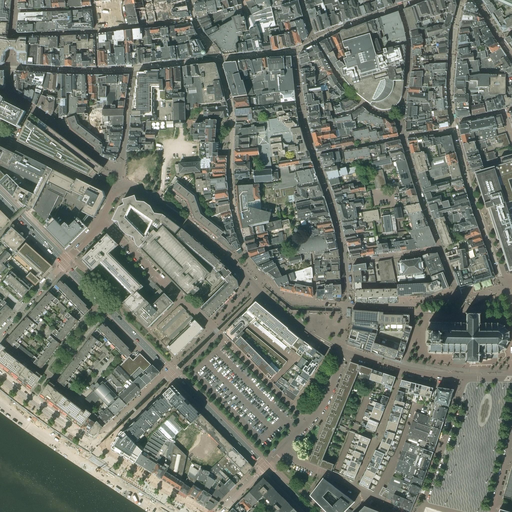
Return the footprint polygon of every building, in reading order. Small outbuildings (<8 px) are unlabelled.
[(11,0),(0,0),(0,8),(4,9),(5,12),(10,12),(11,7),(11,3),(11,0)] [(50,1),(50,0),(35,0),(36,3),(35,3),(35,9),(45,8),(52,8),(51,1),(50,1)] [(119,0),(111,0),(111,1),(101,2),(95,3),(99,28),(123,24),(119,0)] [(212,19),(216,26),(223,23),(221,20),(225,18),(224,15),(223,14),(222,10),(220,11),(221,11),(217,12),(214,0),(211,0),(205,1),(207,11),(208,15),(207,15),(209,17),(212,16),(212,19)] [(228,13),(227,9),(234,7),(231,0),(219,0),(222,8),(221,8),(222,10),(223,14),(228,13)] [(265,9),(271,7),(269,1),(269,0),(256,0),(253,1),(256,7),(249,10),(252,15),(265,9)] [(272,0),(269,1),(271,7),(275,22),(279,21),(280,24),(282,23),(285,23),(290,22),(291,20),(295,19),(302,17),(303,17),(302,16),(301,11),(300,7),(298,2),(298,1),(297,0),(272,0)] [(316,6),(317,6),(316,6),(314,0),(312,0),(310,1),(305,3),(308,11),(315,9),(315,8),(316,8),(317,7),(316,6)] [(322,0),(314,0),(316,6),(317,6),(321,5),(322,8),(321,8),(322,10),(324,9),(325,14),(321,16),(325,30),(332,27),(328,16),(327,14),(325,8),(324,6),(322,0)] [(322,0),(324,6),(326,5),(326,6),(332,4),(334,12),(336,11),(339,10),(340,13),(343,23),(352,20),(348,6),(350,6),(347,0),(322,0)] [(356,9),(353,0),(347,0),(350,6),(348,6),(352,20),(357,18),(355,10),(356,9)] [(353,0),(356,9),(355,10),(357,18),(362,16),(357,3),(359,3),(357,0),(353,0)] [(367,15),(362,0),(357,0),(359,3),(357,3),(362,16),(367,15)] [(368,0),(362,0),(367,15),(373,13),(369,1),(368,0)] [(378,10),(374,0),(368,0),(369,1),(373,13),(378,10)] [(374,0),(378,10),(385,8),(382,0),(374,0)] [(435,0),(431,0),(429,1),(435,17),(437,24),(444,24),(441,15),(435,0)] [(444,2),(443,0),(435,0),(441,15),(444,14),(447,13),(445,5),(444,2)] [(492,15),(501,34),(508,30),(509,32),(511,30),(511,8),(509,7),(503,4),(497,2),(493,0),(488,0),(490,3),(490,2),(491,1),(492,3),(498,11),(492,15)] [(511,1),(507,0),(493,0),(497,2),(503,4),(509,7),(511,8),(511,1)] [(195,3),(194,5),(195,9),(196,14),(207,11),(205,1),(195,3)] [(246,2),(249,10),(256,7),(253,1),(246,2)] [(430,18),(435,17),(429,1),(425,2),(430,15),(429,15),(430,18)] [(415,6),(423,28),(437,24),(435,17),(430,18),(429,15),(430,15),(425,2),(415,6)] [(456,6),(455,3),(450,4),(449,4),(445,5),(447,13),(454,15),(456,6)] [(468,4),(467,4),(467,3),(466,4),(465,4),(464,5),(465,6),(465,7),(464,8),(464,10),(476,13),(478,12),(478,11),(475,6),(474,5),(472,4),(471,4),(470,4),(468,4)] [(490,4),(486,6),(491,15),(492,15),(498,11),(492,3),(490,4)] [(235,7),(236,11),(237,16),(244,14),(241,4),(234,6),(235,7)] [(332,15),(328,16),(332,27),(337,25),(333,12),(334,12),(332,4),(326,6),(329,13),(330,14),(331,13),(332,15)] [(420,29),(423,28),(415,6),(411,7),(417,24),(418,24),(420,29)] [(258,30),(260,34),(265,32),(264,28),(268,27),(268,28),(270,27),(276,26),(275,22),(271,7),(265,9),(252,15),(257,25),(258,30)] [(403,10),(405,14),(408,26),(410,32),(420,29),(418,24),(417,24),(411,7),(411,8),(403,10)] [(0,8),(0,21),(9,22),(10,12),(5,12),(4,9),(0,8)] [(316,13),(315,9),(308,11),(310,20),(316,18),(317,18),(316,13)] [(320,32),(325,30),(321,16),(321,13),(320,11),(319,9),(318,9),(318,10),(319,11),(319,12),(318,13),(319,17),(317,18),(316,18),(320,32)] [(464,11),(463,15),(477,17),(482,19),(483,18),(478,12),(476,13),(464,10),(464,11)] [(83,19),(83,17),(82,11),(78,11),(72,11),(72,12),(73,21),(81,21),(83,19)] [(198,19),(207,15),(208,15),(207,11),(196,14),(198,19)] [(228,13),(223,14),(224,15),(225,18),(221,20),(223,23),(216,26),(216,27),(204,33),(208,37),(219,31),(218,29),(232,21),(232,18),(237,16),(236,11),(230,12),(228,13)] [(336,11),(334,12),(333,12),(337,25),(343,23),(340,13),(338,14),(336,11)] [(72,12),(52,12),(52,22),(57,22),(57,31),(72,31),(93,30),(94,28),(93,21),(92,16),(83,17),(83,19),(81,21),(73,21),(72,12)] [(386,38),(383,38),(379,39),(383,50),(404,46),(406,45),(405,38),(404,29),(402,23),(400,17),(399,12),(381,18),(386,38)] [(28,23),(33,22),(37,22),(43,22),(42,16),(36,17),(36,13),(21,13),(18,16),(17,23),(28,23)] [(451,25),(454,15),(447,13),(444,14),(441,15),(444,24),(445,24),(451,25)] [(238,37),(241,37),(244,36),(244,32),(248,31),(247,28),(246,24),(245,20),(246,20),(244,14),(237,16),(232,18),(232,21),(218,29),(219,31),(208,37),(213,43),(215,45),(215,46),(216,47),(217,47),(218,49),(220,51),(220,52),(220,51),(221,53),(222,56),(224,55),(227,55),(229,55),(231,55),(231,54),(233,54),(235,54),(236,54),(238,54),(236,45),(239,41),(238,40),(238,37)] [(207,15),(198,19),(200,24),(207,21),(210,20),(212,19),(212,16),(209,17),(207,15)] [(320,32),(316,18),(310,20),(314,33),(316,33),(320,32)] [(381,18),(378,19),(383,38),(386,38),(381,18)] [(216,26),(212,19),(210,20),(207,21),(209,25),(202,28),(204,33),(216,27),(216,26)] [(374,21),(379,39),(383,38),(378,19),(374,21)] [(278,24),(280,24),(279,21),(275,22),(276,26),(270,27),(270,30),(271,36),(269,36),(270,38),(270,43),(272,50),(272,51),(280,50),(278,36),(280,36),(278,24)] [(302,44),(301,41),(307,38),(308,36),(303,21),(295,22),(296,25),(297,30),(298,30),(298,31),(299,35),(302,44)] [(383,50),(379,39),(374,21),(367,24),(375,54),(384,52),(383,50)] [(478,27),(477,23),(477,21),(461,21),(462,21),(460,30),(471,28),(478,27)] [(48,22),(43,22),(37,22),(37,32),(49,32),(49,22),(48,22)] [(280,36),(285,35),(288,48),(295,46),(290,23),(290,22),(285,23),(282,23),(280,24),(278,24),(280,36)] [(302,44),(299,35),(298,31),(298,30),(297,30),(296,25),(295,22),(290,23),(295,46),(296,46),(302,44)] [(18,33),(28,33),(28,23),(17,23),(17,32),(18,33)] [(169,36),(170,43),(176,43),(177,42),(176,38),(185,36),(185,32),(186,32),(194,29),(192,23),(188,24),(184,25),(182,26),(168,27),(169,36)] [(375,54),(367,24),(339,34),(345,49),(348,48),(349,52),(345,54),(346,59),(344,60),(346,66),(345,66),(345,67),(338,71),(342,78),(343,78),(350,87),(356,94),(358,95),(371,105),(371,104),(374,106),(373,106),(375,107),(376,108),(377,109),(379,109),(380,110),(382,110),(383,110),(384,110),(386,110),(387,110),(389,110),(390,109),(391,109),(393,108),(394,107),(395,106),(396,105),(397,104),(398,103),(399,102),(400,101),(400,99),(401,98),(401,97),(402,97),(403,85),(403,81),(402,79),(403,78),(403,75),(404,75),(403,72),(404,72),(403,69),(404,69),(403,66),(404,66),(403,63),(404,63),(404,60),(405,59),(404,57),(405,56),(404,53),(405,53),(404,50),(405,50),(404,46),(383,50),(384,52),(375,54)] [(437,24),(423,28),(420,29),(422,37),(423,40),(425,40),(448,34),(450,27),(451,25),(445,24),(444,24),(437,24)] [(258,30),(257,25),(253,26),(253,27),(252,27),(253,29),(254,29),(249,31),(255,51),(263,51),(260,38),(260,34),(258,30)] [(169,36),(168,27),(161,28),(162,37),(169,36)] [(270,30),(270,27),(268,28),(268,27),(264,28),(265,32),(260,34),(260,38),(263,51),(272,50),(270,43),(268,43),(267,37),(269,36),(271,36),(270,30)] [(479,32),(478,27),(471,28),(472,33),(469,33),(459,35),(458,45),(475,42),(478,42),(479,41),(479,37),(480,37),(479,32)] [(152,36),(161,35),(160,28),(150,29),(151,36),(152,36)] [(162,37),(161,28),(160,28),(161,35),(161,39),(162,39),(162,43),(162,45),(163,46),(164,46),(164,48),(161,48),(161,54),(162,62),(172,61),(170,48),(170,43),(169,36),(162,37)] [(140,40),(141,45),(143,45),(143,43),(144,43),(144,38),(143,29),(133,30),(134,39),(134,40),(140,40)] [(420,29),(410,32),(411,36),(410,36),(411,39),(422,37),(420,29)] [(126,40),(134,39),(133,30),(125,31),(126,40)] [(115,41),(117,66),(119,66),(126,65),(124,31),(114,32),(108,33),(97,34),(97,44),(106,43),(105,41),(109,41),(114,40),(114,41),(115,41)] [(125,31),(124,31),(126,65),(132,65),(132,53),(131,53),(130,46),(133,46),(133,51),(135,51),(134,40),(134,39),(126,40),(125,31)] [(255,51),(249,31),(248,31),(244,32),(244,36),(247,52),(255,51)] [(493,37),(490,33),(480,37),(479,37),(479,41),(483,41),(493,37)] [(190,58),(194,58),(190,42),(199,40),(197,34),(185,37),(186,41),(183,42),(187,59),(190,58)] [(332,37),(341,57),(344,60),(346,59),(345,54),(349,52),(348,48),(345,49),(339,34),(338,34),(332,37)] [(425,40),(426,43),(427,46),(436,43),(448,41),(448,34),(425,40)] [(6,53),(7,53),(9,50),(14,50),(17,53),(17,54),(17,60),(20,63),(23,63),(23,65),(27,65),(28,45),(27,45),(27,38),(21,38),(18,40),(10,40),(8,37),(8,36),(0,35),(0,65),(2,66),(5,63),(6,53)] [(81,45),(82,50),(95,49),(95,40),(94,35),(88,36),(81,36),(81,45)] [(280,50),(288,48),(285,35),(280,36),(278,36),(280,50)] [(61,37),(61,47),(65,47),(65,46),(65,43),(71,43),(77,42),(77,36),(76,36),(61,37)] [(178,42),(181,60),(187,59),(183,42),(186,41),(185,37),(185,36),(176,38),(177,42),(178,42)] [(37,66),(44,66),(44,62),(44,56),(45,53),(45,49),(49,49),(49,37),(41,37),(40,45),(40,48),(38,48),(37,66)] [(49,49),(55,49),(58,49),(58,37),(49,37),(49,49)] [(144,38),(144,43),(144,44),(145,46),(152,45),(152,40),(151,37),(150,37),(144,38)] [(327,40),(335,56),(337,60),(339,59),(341,57),(332,37),(327,40)] [(487,51),(488,51),(489,50),(488,48),(497,43),(493,37),(483,41),(483,44),(485,44),(487,51)] [(117,66),(115,41),(114,41),(114,40),(109,41),(105,41),(106,43),(106,47),(106,51),(107,54),(108,55),(109,67),(117,66)] [(206,52),(199,40),(190,42),(194,58),(204,56),(204,55),(205,53),(206,52)] [(320,44),(329,59),(335,56),(327,40),(320,44)] [(426,55),(426,57),(438,55),(437,49),(448,47),(448,41),(436,43),(427,46),(428,48),(425,49),(426,55)] [(483,41),(479,41),(478,42),(475,42),(476,47),(478,53),(479,53),(479,52),(480,52),(487,51),(485,44),(483,44),(483,41)] [(78,67),(77,51),(77,42),(71,43),(65,43),(65,46),(71,46),(71,47),(72,67),(78,67)] [(176,43),(170,43),(170,48),(172,61),(177,60),(181,60),(178,42),(177,42),(176,43)] [(412,51),(425,49),(428,48),(427,46),(426,43),(412,45),(412,51)] [(489,50),(488,51),(490,55),(501,49),(497,43),(488,48),(489,50)] [(27,65),(33,65),(33,49),(34,49),(34,47),(37,47),(37,45),(27,45),(28,45),(27,65)] [(320,60),(325,59),(321,53),(317,45),(312,48),(315,55),(317,54),(320,60)] [(107,54),(106,51),(103,51),(103,47),(98,47),(98,51),(99,67),(109,67),(108,55),(107,54)] [(437,49),(438,55),(448,54),(448,47),(437,49)] [(457,50),(457,56),(478,53),(476,47),(457,50)] [(316,71),(319,71),(319,69),(321,69),(321,68),(320,66),(318,61),(320,60),(317,54),(315,55),(312,48),(307,51),(308,56),(311,63),(311,64),(312,67),(314,67),(316,71)] [(96,58),(95,49),(82,50),(82,51),(83,67),(90,67),(90,58),(96,58)] [(482,59),(479,60),(481,73),(501,70),(499,65),(502,63),(500,60),(506,57),(501,49),(490,55),(488,51),(487,51),(480,52),(482,59)] [(299,55),(300,59),(308,56),(307,51),(300,54),(299,55)] [(479,53),(478,53),(457,56),(457,63),(477,61),(479,60),(482,59),(480,52),(479,52),(479,53)] [(300,65),(311,63),(308,56),(300,59),(300,65)] [(340,62),(339,59),(337,60),(335,56),(329,59),(334,67),(335,67),(337,71),(338,71),(345,67),(345,66),(344,64),(343,64),(340,62)] [(499,65),(501,70),(503,69),(511,67),(511,65),(506,57),(500,60),(502,63),(499,65)] [(284,58),(267,59),(269,71),(267,71),(267,76),(265,76),(266,82),(263,82),(264,88),(259,89),(254,91),(255,95),(255,96),(255,97),(258,97),(265,95),(294,91),(292,69),(285,70),(284,58)] [(252,89),(254,95),(255,95),(254,91),(259,89),(264,88),(263,82),(266,82),(265,76),(264,72),(265,72),(264,69),(262,59),(251,60),(255,76),(256,76),(256,77),(254,78),(253,79),(254,80),(251,81),(253,86),(253,89),(252,89)] [(247,61),(249,70),(251,70),(252,72),(250,73),(250,74),(251,75),(252,75),(252,77),(255,76),(251,60),(247,61)] [(457,63),(455,79),(480,75),(479,74),(481,73),(479,60),(477,61),(457,63)] [(253,79),(252,77),(252,75),(251,75),(250,74),(248,75),(248,74),(247,71),(245,72),(242,61),(236,62),(242,82),(243,81),(249,79),(250,80),(251,80),(251,81),(254,80),(253,79)] [(248,74),(250,73),(249,70),(247,61),(242,61),(245,72),(247,71),(248,74)] [(242,82),(236,62),(233,63),(232,63),(232,62),(228,63),(224,63),(224,64),(223,65),(223,66),(225,71),(225,72),(226,78),(227,78),(227,79),(228,84),(229,84),(229,85),(228,85),(230,90),(231,90),(231,91),(233,98),(239,97),(247,96),(254,95),(252,89),(250,80),(243,82),(243,81),(242,82)] [(203,104),(205,104),(217,103),(221,103),(221,102),(226,102),(226,101),(225,97),(221,83),(216,65),(215,64),(214,63),(199,65),(202,76),(200,77),(201,92),(202,97),(203,97),(203,104)] [(311,63),(300,65),(301,70),(309,69),(310,72),(316,71),(314,67),(312,67),(311,64),(311,63)] [(199,65),(191,66),(192,78),(194,96),(194,102),(194,104),(199,104),(203,104),(203,97),(202,97),(201,92),(200,77),(202,76),(199,65)] [(191,66),(183,67),(184,77),(183,77),(184,87),(185,93),(184,93),(185,96),(186,111),(189,111),(191,111),(191,110),(192,110),(192,109),(194,109),(194,108),(194,104),(194,102),(194,96),(192,78),(191,66)] [(180,67),(172,68),(173,87),(181,86),(181,82),(180,67)] [(502,96),(505,95),(505,87),(505,77),(506,77),(511,75),(511,72),(507,74),(504,75),(503,69),(501,70),(481,73),(479,74),(480,75),(455,79),(454,95),(468,95),(468,96),(479,96),(481,96),(481,95),(483,95),(485,101),(494,100),(497,99),(497,98),(502,96)] [(333,75),(331,70),(319,72),(319,71),(316,71),(316,73),(301,75),(303,86),(311,85),(311,84),(316,83),(333,75)] [(152,116),(152,112),(152,101),(165,101),(165,91),(163,91),(163,80),(160,81),(159,71),(158,71),(152,71),(151,71),(151,72),(145,72),(145,73),(138,73),(138,80),(136,80),(137,80),(137,87),(136,87),(136,93),(135,93),(135,94),(135,100),(134,100),(134,101),(134,107),(133,107),(133,112),(132,112),(132,116),(152,116)] [(24,83),(28,84),(29,81),(28,81),(29,72),(22,72),(21,82),(21,83),(24,83)] [(428,81),(430,81),(430,76),(426,77),(426,72),(423,72),(415,72),(411,73),(410,78),(409,88),(428,88),(428,86),(428,81)] [(32,86),(31,86),(30,90),(36,91),(35,93),(40,94),(43,89),(46,74),(34,73),(32,86)] [(48,95),(49,91),(51,74),(46,74),(43,89),(46,89),(44,94),(48,95)] [(58,75),(51,74),(49,91),(52,91),(52,93),(56,94),(56,89),(58,89),(58,75)] [(56,97),(55,103),(60,104),(60,118),(61,118),(63,117),(67,116),(67,75),(58,75),(58,89),(56,89),(56,94),(56,96),(56,97)] [(77,115),(78,108),(77,99),(77,98),(74,98),(72,96),(72,95),(72,93),(72,75),(67,75),(67,116),(71,115),(73,116),(77,115)] [(103,108),(103,109),(116,108),(116,91),(117,85),(118,85),(118,75),(107,76),(106,101),(106,108),(103,108)] [(125,101),(126,99),(121,98),(122,92),(126,93),(128,84),(129,75),(118,75),(118,85),(117,85),(116,91),(116,108),(118,108),(119,101),(125,101)] [(323,94),(329,92),(338,84),(333,75),(316,83),(311,84),(311,85),(303,86),(304,96),(322,93),(323,94)] [(104,101),(106,101),(107,76),(88,76),(89,85),(89,94),(92,94),(92,100),(92,102),(97,102),(97,104),(104,104),(104,101)] [(329,92),(330,96),(335,94),(337,92),(336,91),(342,88),(338,84),(329,92)] [(173,105),(174,121),(185,121),(185,104),(185,96),(184,93),(178,93),(178,90),(181,90),(181,89),(181,86),(173,87),(173,101),(173,105)] [(341,95),(346,92),(342,88),(336,91),(337,92),(335,94),(330,96),(332,99),(332,100),(340,97),(341,96),(341,95)] [(407,99),(407,102),(415,103),(418,103),(418,104),(422,104),(424,104),(429,104),(429,100),(428,92),(428,89),(428,88),(409,88),(408,92),(408,96),(407,96),(407,99)] [(27,91),(25,91),(24,98),(32,103),(35,96),(35,93),(36,91),(30,90),(30,91),(27,91)] [(258,97),(259,105),(262,105),(264,105),(295,101),(294,94),(294,91),(265,95),(258,97)] [(332,99),(330,96),(329,92),(323,94),(322,93),(304,96),(306,107),(320,105),(329,103),(330,104),(330,100),(332,99)] [(447,99),(446,93),(444,93),(444,92),(433,92),(428,92),(429,100),(447,99)] [(32,103),(36,106),(38,100),(40,94),(35,93),(35,96),(32,103)] [(511,99),(509,93),(505,95),(502,96),(506,108),(511,104),(511,99)] [(56,97),(48,95),(44,94),(43,96),(42,96),(38,107),(52,116),(53,114),(54,111),(55,103),(56,97)] [(481,102),(481,96),(479,96),(468,96),(468,95),(454,95),(454,104),(471,103),(481,102)] [(0,118),(18,127),(26,113),(26,111),(8,102),(8,104),(4,102),(5,99),(0,96),(0,118)] [(506,108),(502,96),(497,98),(497,99),(494,100),(497,110),(497,111),(506,108)] [(248,98),(233,100),(234,104),(235,108),(249,106),(249,107),(259,105),(258,97),(255,97),(253,97),(248,98)] [(78,108),(83,108),(83,104),(88,104),(87,98),(82,99),(77,99),(78,108)] [(344,108),(348,106),(354,101),(350,98),(341,101),(342,102),(343,104),(344,108)] [(447,110),(447,99),(429,100),(429,104),(424,104),(422,104),(422,107),(422,111),(430,110),(430,111),(435,110),(435,111),(447,110)] [(497,110),(494,100),(485,101),(487,113),(497,110)] [(358,104),(354,101),(348,106),(350,109),(349,110),(349,111),(351,110),(358,106),(358,104)] [(207,108),(207,107),(201,108),(201,111),(207,110),(207,112),(203,112),(204,119),(208,118),(208,119),(221,117),(221,118),(229,118),(228,111),(228,110),(227,106),(226,102),(221,102),(221,103),(217,103),(218,107),(214,107),(211,107),(211,108),(207,108)] [(346,112),(344,108),(343,104),(342,102),(339,103),(340,105),(333,107),(335,114),(346,112)] [(475,104),(479,103),(483,103),(483,102),(481,102),(471,103),(454,104),(455,109),(455,110),(456,114),(456,117),(459,119),(472,116),(471,106),(471,104),(475,104)] [(278,105),(275,105),(276,112),(284,112),(284,111),(290,110),(296,110),(295,103),(278,105)] [(306,107),(307,114),(320,112),(320,113),(324,112),(330,111),(330,112),(333,111),(331,104),(330,104),(329,103),(320,105),(306,107)] [(264,114),(276,112),(275,105),(273,106),(263,107),(259,108),(257,107),(252,108),(252,113),(253,120),(252,120),(253,123),(257,122),(259,122),(258,114),(264,114)] [(362,107),(352,114),(354,122),(355,121),(357,121),(357,119),(358,119),(358,117),(359,116),(366,111),(362,107)] [(422,107),(418,107),(414,107),(406,107),(405,117),(418,117),(418,112),(421,112),(422,111),(422,107)] [(89,117),(103,117),(124,116),(124,109),(110,110),(103,110),(96,110),(86,110),(86,108),(83,108),(78,108),(77,115),(82,114),(85,114),(85,117),(89,117)] [(253,123),(252,120),(253,120),(252,113),(252,108),(235,110),(235,113),(236,116),(246,115),(246,116),(248,116),(248,121),(250,120),(250,124),(253,123)] [(291,113),(286,114),(285,112),(284,112),(276,112),(276,114),(277,120),(270,120),(270,122),(270,123),(270,124),(271,131),(272,131),(297,127),(300,127),(298,119),(297,113),(296,113),(296,111),(296,110),(290,110),(291,112),(291,113)] [(430,110),(422,111),(421,112),(424,112),(430,112),(431,119),(432,131),(433,131),(432,125),(432,118),(448,116),(447,110),(435,111),(435,110),(430,111),(430,110)] [(330,111),(324,112),(324,115),(321,116),(320,113),(320,112),(307,114),(308,121),(331,117),(331,116),(330,112),(330,111)] [(371,131),(371,128),(370,126),(369,126),(366,116),(368,115),(369,113),(366,111),(359,116),(358,117),(358,119),(357,119),(357,121),(366,125),(367,128),(368,128),(370,138),(371,142),(373,141),(370,132),(371,131)] [(425,120),(424,112),(421,112),(418,112),(418,117),(418,121),(405,121),(406,123),(406,129),(422,127),(426,126),(425,120)] [(369,113),(368,115),(366,116),(369,126),(370,126),(371,128),(371,127),(376,116),(369,113)] [(104,168),(32,114),(31,115),(18,142),(93,179),(97,174),(99,175),(104,168)] [(334,124),(354,122),(352,114),(333,119),(334,124)] [(236,116),(236,121),(245,121),(246,122),(248,123),(248,124),(250,124),(250,120),(248,121),(248,116),(246,116),(246,115),(236,116)] [(497,129),(505,128),(501,115),(493,117),(495,124),(496,124),(497,129)] [(104,143),(104,142),(102,145),(101,145),(99,144),(102,141),(80,123),(77,116),(65,120),(69,131),(96,152),(100,156),(101,152),(101,148),(103,148),(103,145),(104,143)] [(151,122),(156,122),(156,116),(155,116),(152,116),(132,116),(131,116),(130,125),(144,125),(144,122),(151,122)] [(380,125),(384,124),(386,124),(385,120),(380,118),(376,116),(371,127),(376,126),(376,130),(378,130),(380,125)] [(432,118),(432,125),(443,123),(443,122),(449,121),(448,116),(432,118)] [(104,127),(103,122),(103,117),(89,117),(89,127),(93,127),(93,129),(96,129),(96,132),(99,132),(99,127),(104,127)] [(329,124),(334,124),(333,119),(332,119),(331,117),(308,121),(310,127),(326,124),(329,124)] [(496,130),(497,129),(496,124),(495,124),(493,117),(489,118),(475,120),(471,121),(470,121),(466,122),(460,124),(458,125),(461,136),(467,134),(475,133),(480,132),(484,131),(491,130),(496,130)] [(211,168),(211,164),(209,164),(209,159),(211,159),(211,157),(218,157),(218,156),(218,150),(218,143),(218,142),(218,141),(218,140),(217,140),(216,140),(216,133),(217,133),(219,133),(219,129),(217,129),(217,121),(211,120),(210,120),(206,120),(206,122),(201,122),(201,124),(194,124),(194,129),(191,129),(191,135),(194,135),(194,140),(193,140),(193,144),(199,143),(199,151),(199,158),(202,160),(200,162),(186,163),(186,160),(179,160),(180,164),(179,164),(179,173),(179,174),(195,173),(201,172),(200,168),(211,168)] [(392,122),(385,120),(386,124),(384,124),(385,129),(396,127),(395,123),(394,122),(392,122)] [(262,121),(259,122),(257,122),(253,123),(250,124),(248,124),(246,125),(236,125),(235,137),(236,137),(236,136),(238,136),(239,136),(241,136),(244,135),(245,135),(249,134),(249,135),(249,134),(250,134),(253,133),(253,134),(254,134),(254,133),(257,133),(258,133),(258,132),(264,131),(264,132),(265,132),(267,131),(266,125),(267,125),(267,124),(267,121),(263,121),(262,121)] [(334,124),(329,124),(331,131),(335,131),(349,128),(350,132),(352,131),(352,129),(356,128),(355,121),(354,122),(334,124)] [(450,127),(449,121),(443,122),(443,123),(432,125),(433,131),(444,129),(449,128),(450,127)] [(144,125),(130,125),(130,132),(151,133),(151,130),(151,122),(144,122),(144,125)] [(235,139),(235,142),(238,140),(239,139),(239,140),(249,138),(250,137),(250,138),(252,137),(253,137),(255,137),(257,137),(257,147),(257,148),(274,145),(272,136),(273,135),(297,131),(298,131),(301,132),(302,132),(301,129),(300,127),(297,127),(272,131),(271,131),(270,124),(267,124),(267,125),(266,125),(267,131),(265,132),(264,132),(264,131),(258,132),(258,133),(257,133),(254,133),(254,134),(253,134),(253,133),(250,134),(249,134),(249,135),(249,134),(245,135),(244,135),(241,136),(239,136),(238,136),(236,136),(236,137),(235,137),(235,139)] [(326,124),(310,127),(312,134),(319,132),(319,133),(331,131),(329,124),(326,124)] [(386,133),(385,129),(384,124),(380,125),(378,130),(381,129),(383,139),(387,139),(389,138),(394,137),(398,136),(397,131),(386,133)] [(417,133),(423,133),(422,127),(406,129),(406,130),(406,133),(406,135),(417,133)] [(348,137),(351,137),(350,132),(349,128),(335,131),(331,131),(319,133),(319,132),(312,134),(314,143),(322,141),(324,141),(326,141),(332,140),(337,139),(340,139),(348,137)] [(362,140),(370,138),(368,128),(367,128),(360,129),(362,140)] [(354,141),(362,140),(360,129),(352,131),(354,139),(354,141)] [(497,136),(496,130),(491,130),(484,131),(480,132),(475,133),(467,134),(461,136),(460,136),(463,144),(463,145),(475,142),(485,140),(497,136)] [(259,155),(261,170),(272,169),(270,158),(272,157),(295,153),(308,151),(306,145),(303,138),(302,132),(301,132),(298,131),(297,131),(273,135),(272,136),(274,145),(257,148),(257,147),(246,148),(246,150),(258,149),(258,148),(259,155)] [(463,145),(466,154),(485,149),(486,154),(494,152),(494,150),(510,145),(506,134),(497,136),(485,140),(475,142),(463,145)] [(433,135),(427,136),(428,141),(430,141),(431,146),(431,147),(436,146),(435,139),(435,136),(433,135)] [(427,136),(422,137),(423,143),(424,142),(425,147),(431,146),(430,141),(428,141),(427,136)] [(439,138),(438,138),(436,139),(435,138),(435,139),(436,146),(437,150),(439,158),(455,153),(454,149),(453,148),(454,148),(454,147),(453,147),(453,145),(453,144),(452,142),(452,141),(452,140),(451,136),(450,136),(445,137),(443,137),(442,137),(442,138),(439,138)] [(242,148),(246,148),(257,147),(257,137),(255,137),(253,137),(252,137),(250,138),(250,137),(249,138),(239,140),(239,139),(238,140),(235,142),(234,149),(242,148)] [(337,139),(332,140),(333,143),(335,143),(336,148),(341,148),(348,146),(350,146),(348,140),(348,137),(340,139),(337,139)] [(408,139),(407,139),(409,145),(417,144),(418,144),(423,143),(422,137),(416,138),(408,139)] [(154,145),(154,138),(151,138),(151,142),(146,142),(146,138),(129,138),(128,145),(140,145),(140,146),(142,146),(142,147),(144,147),(144,145),(149,145),(154,145)] [(332,140),(326,141),(327,143),(327,145),(323,146),(316,148),(317,152),(318,153),(320,152),(331,150),(330,144),(333,143),(332,140)] [(392,142),(385,144),(386,152),(402,149),(400,141),(392,142)] [(437,150),(436,146),(431,147),(431,146),(425,147),(424,142),(423,143),(424,152),(427,151),(429,160),(439,158),(437,150)] [(424,152),(423,143),(418,144),(417,144),(409,145),(412,154),(424,152)] [(0,165),(1,166),(8,170),(15,155),(0,147),(0,165)] [(371,157),(370,156),(369,147),(359,149),(361,160),(370,159),(370,157),(371,157)] [(116,161),(118,155),(110,154),(111,151),(107,150),(106,153),(105,153),(105,148),(103,148),(101,148),(101,152),(100,156),(114,162),(116,161)] [(234,149),(235,150),(235,156),(235,157),(235,163),(249,162),(249,156),(259,155),(258,148),(258,149),(246,150),(246,148),(242,148),(234,149)] [(359,149),(351,150),(353,162),(361,160),(359,149)] [(370,156),(371,157),(372,162),(371,162),(372,163),(396,157),(404,154),(402,149),(386,152),(387,154),(381,155),(376,156),(370,156)] [(467,159),(486,154),(485,149),(466,154),(467,159)] [(351,150),(343,151),(345,162),(346,166),(347,166),(347,163),(353,162),(351,150)] [(310,157),(308,151),(295,153),(296,159),(278,162),(279,166),(277,166),(277,168),(279,168),(288,166),(295,165),(300,164),(299,160),(310,157)] [(427,151),(424,152),(412,154),(414,163),(429,160),(427,151)] [(15,155),(8,170),(39,185),(48,168),(48,167),(17,152),(15,155)] [(323,166),(324,169),(335,167),(334,163),(341,162),(339,152),(333,153),(321,156),(321,155),(320,156),(323,166)] [(494,152),(486,154),(467,159),(469,165),(469,166),(495,159),(496,159),(494,152)] [(431,170),(441,167),(458,163),(457,163),(457,161),(457,160),(455,156),(456,156),(455,153),(439,158),(429,160),(431,169),(417,173),(418,174),(431,170)] [(406,160),(404,154),(396,157),(372,163),(372,167),(371,167),(372,172),(384,170),(383,165),(392,164),(391,163),(393,163),(406,160)] [(511,155),(500,158),(502,165),(511,161),(511,155)] [(497,166),(495,159),(469,166),(470,166),(471,170),(471,171),(472,173),(474,172),(496,167),(497,166)] [(406,160),(393,163),(394,169),(400,186),(413,184),(406,160)] [(429,160),(414,163),(417,173),(431,169),(429,160)] [(235,164),(235,170),(241,170),(241,171),(243,171),(250,171),(250,163),(249,163),(249,162),(235,163),(235,164)] [(295,165),(296,172),(314,169),(312,162),(300,164),(295,165)] [(511,223),(506,204),(511,201),(511,192),(508,180),(511,179),(511,163),(511,162),(497,166),(496,167),(474,172),(472,173),(472,174),(473,175),(474,175),(475,175),(486,209),(487,209),(489,215),(488,216),(489,217),(489,218),(490,218),(490,219),(491,219),(498,240),(499,240),(499,241),(500,243),(509,271),(511,270),(511,223)] [(383,165),(384,170),(372,172),(373,178),(376,190),(386,188),(386,187),(385,184),(382,173),(394,169),(393,163),(391,163),(392,164),(383,165)] [(452,180),(461,178),(461,177),(458,163),(441,167),(443,175),(448,174),(447,169),(448,169),(448,166),(451,178),(444,180),(445,182),(448,181),(452,180)] [(314,169),(296,172),(295,173),(289,174),(288,166),(279,168),(281,179),(281,183),(274,183),(274,190),(275,190),(318,182),(314,169)] [(325,173),(328,180),(358,173),(360,172),(360,169),(359,166),(357,167),(346,169),(346,168),(344,168),(340,169),(340,170),(325,173)] [(431,170),(418,174),(421,185),(422,188),(430,186),(431,186),(431,185),(430,181),(428,181),(428,180),(443,176),(443,175),(441,167),(431,170)] [(0,184),(12,197),(23,208),(26,206),(34,210),(53,170),(48,168),(39,185),(34,195),(19,187),(7,175),(6,176),(0,182),(0,181),(0,184)] [(235,179),(238,179),(239,180),(242,180),(243,178),(250,178),(250,183),(273,182),(273,181),(279,181),(278,170),(272,170),(272,169),(253,171),(253,170),(250,171),(243,171),(241,171),(235,171),(235,172),(235,177),(235,179)] [(54,218),(53,218),(56,216),(64,199),(67,192),(71,194),(71,193),(72,192),(84,198),(82,202),(86,205),(82,213),(95,219),(105,197),(104,192),(77,179),(76,182),(73,180),(53,170),(34,210),(48,224),(54,218)] [(228,189),(226,177),(211,178),(211,177),(210,177),(210,173),(208,173),(208,174),(202,174),(202,172),(201,172),(195,173),(197,192),(203,192),(208,191),(210,191),(211,191),(228,189)] [(360,179),(358,173),(328,180),(331,187),(340,184),(344,183),(355,181),(360,179)] [(450,189),(450,188),(452,188),(451,187),(454,186),(454,185),(463,183),(463,182),(461,178),(452,180),(448,181),(450,188),(450,189)] [(436,191),(450,188),(448,181),(445,182),(437,184),(431,186),(430,186),(422,189),(424,194),(428,206),(441,202),(441,203),(441,202),(441,196),(433,199),(431,193),(436,191)] [(232,254),(236,251),(230,243),(227,238),(230,236),(229,230),(226,231),(228,234),(226,237),(224,235),(223,237),(221,236),(225,231),(202,213),(196,195),(179,182),(171,191),(186,203),(192,221),(217,241),(219,242),(219,243),(225,248),(232,253),(232,254)] [(318,182),(275,190),(276,197),(276,198),(276,199),(277,205),(299,201),(307,199),(315,198),(323,196),(323,195),(322,192),(320,185),(319,185),(318,182)] [(331,188),(335,197),(346,194),(348,194),(351,193),(358,192),(362,191),(366,191),(365,185),(358,186),(358,187),(354,188),(353,184),(349,185),(341,187),(340,186),(331,188)] [(399,193),(403,192),(406,191),(414,189),(413,184),(400,186),(400,187),(398,187),(398,190),(399,193)] [(253,185),(235,186),(236,204),(237,213),(238,213),(238,214),(247,211),(261,209),(260,201),(259,185),(253,185)] [(204,204),(205,207),(209,205),(218,203),(229,201),(228,198),(228,189),(211,191),(212,201),(208,203),(204,204)] [(414,189),(406,191),(403,192),(404,195),(407,194),(408,198),(417,196),(414,189)] [(451,195),(452,199),(466,195),(465,189),(457,191),(453,192),(453,193),(454,194),(451,195)] [(346,195),(346,194),(335,197),(337,203),(348,201),(355,200),(371,198),(370,191),(359,193),(346,195)] [(447,201),(441,202),(441,203),(442,205),(443,209),(445,208),(451,207),(469,202),(467,195),(466,195),(452,199),(447,201)] [(152,225),(159,229),(164,225),(176,234),(181,227),(163,214),(135,196),(123,200),(112,221),(140,248),(145,242),(153,235),(151,233),(149,231),(152,225)] [(409,217),(408,215),(422,212),(419,204),(418,201),(417,196),(408,198),(400,200),(400,201),(402,204),(406,203),(410,203),(411,206),(405,207),(408,214),(402,215),(403,218),(404,218),(409,217)] [(315,205),(326,203),(325,200),(324,197),(310,200),(311,201),(307,201),(295,204),(296,208),(308,206),(314,205),(315,205)] [(339,211),(341,221),(357,219),(362,218),(363,223),(365,223),(379,220),(378,210),(372,211),(361,213),(356,214),(355,208),(357,207),(364,206),(363,200),(354,201),(354,203),(349,203),(348,201),(337,203),(339,211)] [(430,212),(433,220),(442,217),(452,214),(452,211),(451,207),(445,208),(443,209),(440,209),(439,210),(438,206),(442,205),(441,203),(441,202),(428,206),(430,212)] [(452,211),(452,214),(453,215),(458,214),(458,213),(471,209),(469,202),(451,207),(452,211)] [(328,209),(326,203),(315,205),(314,205),(308,206),(296,208),(297,215),(328,209)] [(210,209),(212,214),(212,216),(219,214),(220,213),(230,210),(230,209),(230,208),(230,207),(229,205),(230,205),(229,205),(219,207),(216,207),(210,209),(210,208),(210,209)] [(395,219),(403,218),(402,215),(401,207),(393,208),(394,215),(395,219)] [(241,228),(269,222),(271,213),(267,212),(267,211),(264,211),(261,211),(261,209),(247,211),(238,214),(238,216),(241,228)] [(297,215),(298,219),(311,216),(312,218),(309,219),(308,220),(309,223),(309,225),(331,221),(329,213),(328,209),(297,215)] [(467,219),(474,217),(471,209),(458,213),(458,214),(461,219),(464,218),(465,220),(467,219)] [(232,216),(230,210),(220,213),(219,214),(220,214),(221,214),(222,219),(223,219),(226,218),(226,219),(227,221),(232,219),(232,216)] [(0,304),(6,298),(15,306),(17,303),(18,304),(34,287),(28,282),(25,279),(7,263),(12,257),(10,256),(13,252),(24,240),(26,238),(11,223),(0,211),(0,230),(2,229),(2,231),(0,232),(0,304)] [(408,215),(409,217),(412,230),(428,227),(422,212),(408,215)] [(453,221),(453,215),(452,214),(442,217),(433,220),(438,233),(443,247),(452,244),(445,224),(453,221)] [(461,219),(458,214),(453,215),(453,221),(454,224),(462,222),(461,221),(461,219)] [(395,219),(394,215),(385,216),(385,220),(384,220),(386,233),(394,232),(393,223),(395,223),(395,219)] [(478,228),(474,217),(467,219),(467,220),(465,220),(466,223),(458,225),(452,226),(453,228),(452,228),(454,235),(461,233),(461,232),(463,231),(464,235),(470,233),(469,231),(470,231),(469,230),(478,228)] [(62,227),(54,218),(48,224),(44,228),(66,250),(88,228),(78,218),(69,227),(66,223),(62,227)] [(343,226),(363,223),(362,218),(357,219),(341,221),(341,222),(343,226)] [(405,221),(404,218),(403,218),(395,219),(397,232),(397,233),(406,232),(406,229),(400,229),(399,222),(405,221)] [(282,226),(281,222),(281,221),(273,222),(269,223),(264,224),(254,226),(253,227),(241,230),(244,237),(255,235),(257,234),(262,233),(262,234),(263,237),(266,236),(265,233),(275,230),(282,229),(282,226)] [(332,224),(331,221),(309,225),(306,226),(308,238),(320,236),(320,235),(325,234),(334,232),(332,224)] [(365,223),(363,223),(343,226),(345,235),(356,233),(356,234),(357,233),(361,233),(364,232),(374,230),(373,226),(366,227),(365,223)] [(179,242),(164,226),(140,249),(179,288),(185,294),(187,296),(191,293),(193,296),(200,289),(198,288),(205,280),(211,274),(185,248),(173,259),(168,254),(179,242)] [(435,244),(428,227),(412,230),(409,231),(408,231),(409,233),(410,233),(411,237),(412,239),(413,238),(416,249),(434,246),(435,244)] [(232,273),(224,266),(222,263),(222,264),(221,263),(222,262),(192,236),(183,228),(177,235),(186,243),(183,246),(179,242),(168,254),(173,259),(185,248),(211,274),(205,280),(212,287),(221,278),(226,283),(208,301),(209,302),(207,304),(204,301),(202,303),(204,305),(200,308),(210,318),(216,312),(236,293),(235,292),(239,287),(237,281),(232,276),(231,274),(232,273)] [(480,235),(478,228),(469,230),(470,231),(469,231),(470,233),(464,235),(466,240),(472,237),(476,236),(480,235)] [(466,240),(464,235),(463,231),(461,232),(461,233),(462,240),(464,247),(467,246),(483,241),(480,235),(476,236),(472,237),(466,240)] [(325,234),(330,252),(338,250),(334,232),(325,234)] [(244,239),(246,245),(255,243),(255,242),(259,241),(258,239),(261,238),(260,235),(262,234),(262,233),(257,234),(257,235),(257,236),(254,236),(244,239)] [(266,237),(266,236),(263,237),(262,234),(260,235),(261,238),(263,238),(264,241),(259,242),(260,245),(259,245),(259,246),(258,247),(257,242),(255,243),(246,245),(248,251),(263,247),(267,246),(270,246),(269,246),(282,242),(284,242),(283,235),(282,233),(278,233),(279,237),(274,239),(268,240),(267,237),(266,237)] [(134,314),(147,301),(138,292),(144,287),(110,253),(119,245),(108,234),(81,260),(92,271),(100,263),(131,295),(123,303),(128,308),(134,314)] [(237,239),(235,234),(230,236),(227,238),(230,243),(236,251),(240,248),(237,239)] [(308,238),(293,241),(290,241),(291,243),(294,257),(297,256),(304,255),(311,254),(314,253),(314,255),(316,255),(330,252),(325,234),(320,235),(320,236),(308,238)] [(404,237),(404,238),(405,238),(406,251),(416,249),(413,238),(412,239),(411,237),(410,237),(410,236),(404,237)] [(368,238),(359,239),(358,239),(353,240),(346,241),(348,247),(361,245),(361,244),(369,243),(368,238)] [(389,253),(395,252),(393,240),(395,239),(395,238),(387,239),(389,253)] [(387,239),(381,240),(381,241),(381,244),(383,254),(389,253),(387,239)] [(395,252),(401,251),(399,242),(396,242),(395,239),(393,240),(395,252)] [(25,279),(28,282),(29,280),(35,286),(52,267),(38,254),(37,255),(24,244),(26,242),(24,240),(13,252),(10,256),(12,257),(30,273),(25,279)] [(469,251),(474,249),(484,246),(483,241),(467,246),(468,250),(469,251)] [(366,250),(373,249),(376,248),(377,248),(376,243),(375,243),(370,244),(369,244),(368,244),(366,245),(356,247),(348,248),(349,253),(351,253),(351,252),(356,251),(356,252),(366,250)] [(485,246),(484,246),(474,249),(477,257),(487,255),(486,251),(486,250),(485,247),(485,246)] [(248,251),(251,258),(266,253),(263,247),(248,251)] [(459,264),(460,270),(467,269),(466,260),(466,258),(465,254),(465,251),(465,250),(465,249),(464,250),(464,247),(462,247),(462,250),(457,250),(458,254),(455,254),(455,253),(451,254),(447,255),(451,266),(457,264),(457,265),(459,264)] [(281,259),(283,259),(288,258),(289,258),(288,253),(280,255),(280,252),(279,252),(278,249),(271,250),(266,253),(251,258),(251,259),(255,264),(266,259),(269,258),(274,257),(275,260),(277,260),(278,260),(281,259)] [(314,255),(314,261),(339,260),(338,250),(330,252),(316,255),(314,255)] [(367,256),(366,250),(356,252),(356,251),(351,252),(351,253),(349,253),(351,258),(352,259),(360,258),(367,256)] [(430,295),(436,293),(436,294),(437,294),(438,294),(438,293),(439,293),(439,292),(447,289),(448,282),(439,257),(439,256),(438,254),(437,254),(437,253),(435,254),(428,254),(427,254),(425,255),(424,255),(423,256),(422,256),(433,283),(430,283),(400,285),(397,285),(398,295),(398,297),(403,297),(430,295)] [(495,277),(488,256),(487,255),(477,257),(466,260),(467,269),(468,268),(470,273),(473,285),(494,278),(495,277)] [(296,257),(289,259),(289,258),(288,258),(289,262),(285,264),(277,267),(266,274),(274,280),(282,277),(278,269),(280,268),(280,269),(286,266),(292,264),(297,263),(302,262),(302,259),(301,256),(296,257)] [(255,264),(258,267),(275,260),(274,257),(269,258),(266,259),(255,264)] [(262,270),(266,274),(277,267),(285,264),(289,262),(288,258),(283,259),(283,260),(275,264),(262,270)] [(402,274),(402,276),(397,276),(398,282),(405,281),(405,280),(409,280),(411,280),(411,279),(413,279),(414,281),(425,279),(423,270),(422,270),(422,269),(423,269),(424,269),(424,268),(423,268),(423,263),(423,262),(422,262),(421,262),(421,258),(420,258),(419,258),(418,259),(415,259),(414,259),(406,260),(405,260),(402,261),(401,261),(400,261),(400,263),(398,263),(397,263),(397,264),(398,264),(398,266),(398,267),(399,271),(399,272),(399,274),(399,275),(400,275),(400,274),(402,274)] [(258,267),(262,270),(275,264),(283,260),(283,259),(281,259),(278,260),(277,260),(275,260),(258,267)] [(391,260),(378,262),(381,282),(395,279),(391,260)] [(371,268),(370,263),(353,266),(353,272),(361,271),(365,270),(374,270),(373,267),(371,268)] [(281,287),(281,290),(293,293),(313,298),(313,297),(312,288),(311,278),(313,278),(312,267),(304,269),(307,279),(296,282),(289,284),(281,286),(281,287)] [(468,268),(467,269),(460,270),(453,272),(459,289),(473,285),(470,273),(468,268)] [(307,279),(304,269),(293,273),(282,277),(274,280),(279,288),(281,287),(281,286),(289,284),(296,282),(307,279)] [(340,279),(340,271),(315,273),(316,281),(319,281),(332,280),(340,279)] [(340,279),(332,280),(333,297),(336,297),(341,297),(341,296),(340,279)] [(370,298),(398,297),(398,295),(397,285),(396,279),(395,279),(381,282),(377,286),(377,289),(363,290),(363,283),(354,283),(355,290),(356,290),(356,298),(361,298),(370,298)] [(62,280),(51,291),(55,295),(59,291),(80,312),(76,316),(80,320),(91,309),(90,308),(88,306),(63,281),(62,280)] [(319,281),(319,283),(324,282),(325,297),(333,297),(332,280),(319,281)] [(317,297),(325,297),(324,282),(319,283),(316,283),(317,290),(317,297)] [(160,289),(158,291),(147,301),(134,314),(148,328),(174,303),(160,289)] [(59,301),(49,292),(48,293),(30,314),(29,314),(28,315),(39,325),(42,320),(39,318),(53,303),(56,305),(59,301)] [(0,324),(12,311),(6,306),(8,305),(3,301),(0,304),(3,307),(0,310),(0,324)] [(256,302),(241,316),(250,323),(254,320),(287,347),(287,346),(290,349),(293,346),(299,338),(256,302)] [(66,313),(64,312),(66,309),(60,303),(57,306),(62,310),(60,313),(63,316),(66,313)] [(166,337),(161,342),(175,356),(204,329),(195,320),(194,321),(179,306),(157,327),(166,337)] [(351,329),(346,345),(371,353),(371,352),(374,343),(377,334),(377,330),(378,330),(378,325),(379,313),(379,312),(364,311),(355,310),(352,310),(352,311),(351,325),(352,325),(353,325),(352,329),(351,329)] [(374,343),(371,352),(374,354),(401,362),(409,338),(410,334),(412,327),(410,327),(409,326),(409,315),(403,315),(403,314),(397,313),(394,313),(388,313),(385,313),(383,313),(383,312),(379,312),(379,313),(378,325),(403,325),(402,332),(404,333),(398,351),(378,344),(374,343)] [(426,343),(426,344),(426,345),(427,346),(428,346),(428,347),(429,347),(429,352),(428,353),(430,352),(435,353),(435,354),(436,354),(436,353),(441,353),(441,354),(442,354),(442,353),(447,353),(447,354),(448,354),(448,353),(454,353),(454,354),(453,356),(453,358),(452,359),(453,360),(453,359),(454,359),(459,359),(459,360),(460,360),(460,359),(465,359),(465,362),(464,364),(465,365),(467,362),(475,362),(478,362),(480,364),(481,363),(481,360),(485,360),(486,361),(487,361),(486,359),(490,359),(491,360),(492,359),(491,358),(491,356),(492,354),(498,353),(498,355),(499,355),(499,353),(504,349),(506,350),(507,349),(505,348),(508,342),(510,343),(510,341),(509,341),(509,333),(510,332),(509,331),(508,331),(504,327),(505,326),(504,325),(503,326),(498,324),(498,323),(497,323),(497,324),(492,324),(492,323),(491,323),(491,324),(486,324),(486,322),(486,315),(482,315),(480,312),(478,314),(475,314),(470,314),(468,314),(466,312),(465,313),(466,315),(466,320),(461,320),(461,322),(460,322),(460,323),(455,323),(455,322),(454,322),(454,323),(449,323),(449,322),(448,321),(448,323),(443,323),(443,321),(442,321),(442,323),(436,322),(437,321),(436,321),(435,321),(435,322),(432,322),(430,322),(429,321),(429,322),(429,323),(429,328),(428,328),(427,328),(427,329),(427,330),(426,330),(426,331),(426,332),(428,332),(428,337),(428,343),(426,343)] [(77,322),(78,321),(67,313),(64,317),(67,320),(58,331),(55,329),(52,334),(62,342),(63,341),(77,322)] [(241,316),(224,333),(232,342),(234,343),(241,336),(241,337),(243,335),(244,333),(242,331),(250,323),(241,316)] [(26,318),(9,337),(7,339),(6,340),(16,349),(20,345),(17,343),(31,328),(33,330),(37,326),(27,317),(26,318)] [(101,334),(119,352),(121,354),(122,355),(119,358),(123,362),(133,352),(132,351),(128,348),(105,324),(104,323),(93,334),(97,338),(101,334)] [(31,361),(42,369),(43,368),(42,368),(54,352),(60,345),(60,346),(61,344),(50,336),(46,340),(49,343),(37,359),(34,356),(31,361)] [(75,358),(61,376),(58,380),(57,381),(68,389),(71,385),(68,382),(96,346),(99,349),(103,344),(92,336),(91,337),(77,355),(75,357),(75,358)] [(241,336),(234,343),(238,348),(245,341),(241,337),(241,336)] [(299,338),(293,346),(298,350),(304,342),(299,338)] [(245,341),(238,348),(242,352),(249,345),(245,341)] [(298,350),(296,353),(301,357),(305,351),(309,345),(304,342),(298,350)] [(42,376),(40,374),(1,344),(0,345),(0,365),(32,390),(42,376)] [(249,345),(242,352),(246,356),(253,349),(249,345)] [(309,345),(305,351),(313,357),(317,351),(309,345)] [(253,349),(246,356),(250,360),(257,353),(253,349)] [(313,357),(311,359),(312,360),(319,365),(324,356),(317,351),(313,357)] [(257,353),(250,360),(254,364),(261,357),(257,353)] [(140,368),(144,372),(151,365),(140,354),(133,360),(129,357),(119,366),(123,370),(130,377),(140,368)] [(261,357),(254,364),(258,368),(265,361),(261,357)] [(302,358),(296,366),(311,376),(319,365),(312,360),(310,363),(302,358)] [(265,361),(258,368),(262,372),(269,365),(265,361)] [(359,377),(368,380),(371,370),(372,371),(372,370),(350,362),(310,462),(331,471),(334,465),(322,460),(336,426),(351,390),(357,374),(360,375),(359,377)] [(152,365),(144,373),(145,374),(152,381),(159,374),(159,373),(159,372),(152,365)] [(269,365),(262,372),(266,376),(273,369),(269,365)] [(294,365),(290,369),(307,381),(311,376),(296,366),(294,365)] [(130,378),(126,375),(118,366),(114,370),(114,371),(111,374),(116,379),(126,390),(134,398),(142,390),(130,378)] [(147,385),(152,381),(145,374),(144,373),(140,369),(135,373),(147,385)] [(273,369),(266,376),(270,380),(277,373),(273,369)] [(290,369),(286,374),(294,379),(303,386),(304,386),(308,381),(307,381),(290,369)] [(371,370),(368,380),(367,381),(373,383),(377,372),(372,371),(371,370)] [(373,383),(379,384),(382,374),(377,372),(373,383)] [(135,373),(130,378),(142,390),(147,385),(135,373)] [(388,376),(382,374),(379,384),(384,386),(388,376)] [(388,376),(384,386),(383,388),(390,390),(394,378),(388,376)] [(281,378),(277,382),(281,386),(285,388),(297,396),(300,391),(290,384),(291,384),(281,378)] [(134,398),(126,390),(116,379),(109,386),(113,391),(119,397),(120,398),(127,405),(134,398)] [(300,391),(304,386),(294,379),(290,384),(300,391)] [(408,392),(410,382),(401,380),(397,391),(404,393),(407,394),(408,392)] [(93,392),(103,403),(108,408),(109,408),(116,415),(127,405),(120,398),(119,397),(113,391),(109,386),(104,381),(100,385),(93,391),(93,392)] [(61,413),(80,427),(81,428),(89,417),(92,414),(50,382),(42,393),(39,396),(61,413)] [(410,382),(408,392),(413,394),(416,383),(410,382)] [(93,391),(100,385),(97,383),(94,386),(93,384),(89,387),(93,391)] [(419,395),(421,385),(416,383),(413,394),(419,395)] [(421,385),(419,395),(424,397),(427,386),(421,385)] [(119,437),(112,448),(136,463),(145,448),(153,435),(171,417),(182,429),(184,431),(193,423),(201,414),(173,386),(119,437)] [(427,386),(424,397),(430,398),(433,388),(427,386)] [(285,388),(282,392),(285,395),(293,401),(297,396),(285,388)] [(434,403),(448,407),(449,405),(448,405),(450,401),(451,401),(452,397),(452,396),(451,396),(453,391),(453,390),(452,390),(450,390),(447,389),(448,389),(443,388),(443,389),(440,388),(438,388),(437,388),(436,395),(435,395),(435,397),(435,398),(435,401),(434,403)] [(404,393),(397,391),(394,400),(401,402),(404,393)] [(378,404),(385,407),(388,398),(381,396),(378,404)] [(401,402),(394,400),(393,406),(403,409),(404,403),(401,402)] [(431,402),(427,416),(443,422),(448,407),(434,403),(431,402)] [(99,407),(102,410),(104,412),(111,420),(116,415),(109,408),(108,408),(103,403),(99,407)] [(372,408),(382,412),(385,407),(378,404),(375,403),(372,408)] [(401,414),(403,409),(393,406),(391,411),(401,414)] [(370,413),(380,417),(382,412),(372,408),(370,413)] [(106,424),(111,420),(104,412),(102,410),(99,413),(101,415),(99,416),(106,424)] [(390,416),(399,419),(401,414),(391,411),(390,416)] [(81,428),(89,433),(96,423),(100,419),(94,412),(92,414),(89,417),(81,428)] [(441,430),(443,422),(427,416),(415,412),(413,420),(441,430)] [(368,418),(378,422),(380,417),(370,413),(368,418)] [(201,414),(193,423),(201,431),(203,429),(209,434),(211,437),(219,445),(217,447),(225,456),(234,447),(233,447),(231,445),(217,431),(215,428),(201,414)] [(388,421),(398,424),(399,419),(390,416),(388,421)] [(145,448),(136,463),(152,473),(158,463),(159,461),(161,458),(167,448),(168,448),(168,447),(170,441),(174,442),(176,436),(182,429),(171,417),(153,435),(145,448)] [(376,427),(378,422),(368,418),(366,423),(376,427)] [(103,427),(106,425),(100,419),(96,423),(89,433),(94,436),(103,427)] [(407,435),(436,445),(441,430),(413,420),(407,435)] [(364,428),(374,432),(376,427),(366,423),(364,428)] [(392,441),(394,435),(385,432),(383,437),(392,441)] [(433,452),(436,445),(407,435),(405,442),(433,452)] [(357,442),(368,446),(370,440),(360,437),(357,442)] [(383,437),(381,442),(390,446),(392,441),(383,437)] [(163,466),(157,476),(162,479),(168,469),(171,464),(169,464),(173,449),(174,444),(174,442),(170,441),(168,447),(165,461),(163,466)] [(357,442),(356,447),(366,450),(368,446),(357,442)] [(390,446),(381,442),(379,447),(388,451),(390,446)] [(405,442),(402,450),(430,460),(433,452),(405,442)] [(171,464),(168,469),(162,479),(180,490),(186,481),(183,480),(182,479),(183,478),(182,477),(187,456),(184,454),(181,451),(174,444),(173,449),(169,464),(171,464)] [(216,465),(231,480),(248,462),(234,447),(225,456),(216,465)] [(364,456),(366,450),(356,447),(353,452),(364,456)] [(377,452),(384,455),(386,456),(388,451),(379,447),(377,452)] [(398,460),(409,464),(427,470),(430,460),(402,450),(398,460)] [(384,455),(377,452),(375,451),(372,456),(382,460),(384,455)] [(353,452),(351,457),(362,461),(364,456),(353,452)] [(370,461),(380,465),(382,460),(372,456),(370,461)] [(359,466),(362,461),(351,457),(349,462),(359,466)] [(158,463),(152,473),(157,476),(163,466),(160,465),(163,459),(161,458),(159,461),(158,463)] [(377,470),(380,465),(370,461),(368,466),(377,470)] [(244,476),(253,467),(248,463),(248,462),(231,480),(236,485),(244,476)] [(349,462),(347,467),(357,471),(359,466),(349,462)] [(409,464),(405,474),(423,480),(427,470),(409,464)] [(221,481),(230,490),(236,485),(231,480),(216,465),(210,470),(210,472),(221,481)] [(511,465),(503,497),(511,499),(511,496),(511,465)] [(365,471),(375,475),(377,470),(368,466),(365,471)] [(357,471),(347,467),(345,472),(355,476),(357,471)] [(200,469),(196,480),(195,483),(187,495),(197,501),(204,490),(210,472),(200,469)] [(365,471),(363,476),(373,480),(375,475),(365,471)] [(186,481),(180,490),(187,495),(195,483),(196,480),(194,479),(195,476),(188,472),(188,475),(187,479),(186,481)] [(221,481),(210,472),(204,490),(197,501),(205,507),(213,493),(217,488),(221,481)] [(355,476),(345,472),(343,477),(353,482),(355,476)] [(420,488),(423,480),(405,474),(404,473),(402,477),(412,481),(410,484),(420,488)] [(370,485),(373,480),(363,476),(361,480),(370,485)] [(392,477),(389,484),(417,495),(420,488),(410,484),(392,477)] [(264,478),(249,492),(261,504),(268,511),(296,511),(268,482),(264,478)] [(323,478),(313,491),(310,496),(326,511),(344,511),(355,502),(323,478)] [(370,485),(361,480),(359,485),(368,490),(370,485)] [(230,490),(221,481),(217,488),(213,493),(205,507),(211,510),(230,490)] [(386,498),(391,501),(394,494),(414,503),(417,495),(389,484),(386,489),(390,491),(388,494),(386,498)] [(390,491),(386,489),(383,487),(379,495),(382,496),(384,491),(388,494),(390,491)] [(249,492),(244,498),(252,507),(255,509),(261,504),(249,492)] [(391,501),(390,504),(404,509),(410,511),(414,503),(394,494),(391,501)] [(244,498),(239,503),(248,511),(252,507),(244,498)] [(177,499),(174,503),(188,511),(190,511),(192,510),(177,499)] [(241,511),(244,509),(238,503),(233,509),(231,511),(230,511),(241,511)]
